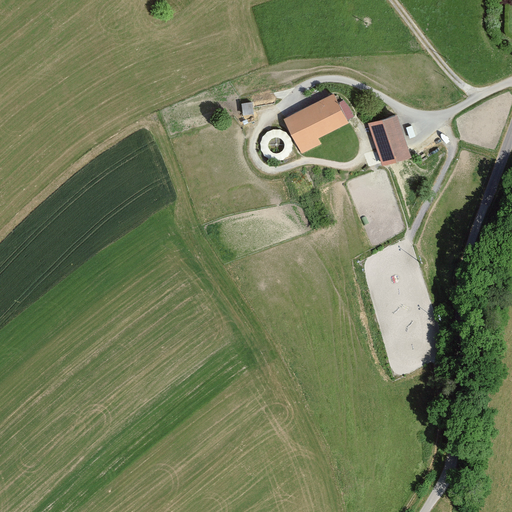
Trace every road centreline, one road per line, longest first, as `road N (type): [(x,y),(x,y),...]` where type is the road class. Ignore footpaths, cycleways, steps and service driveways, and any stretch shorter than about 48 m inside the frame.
road 1 (unclassified): [(511,128),(460,283),(452,459),(422,511)]
road 2 (track): [(408,241),(451,151),(439,115)]
